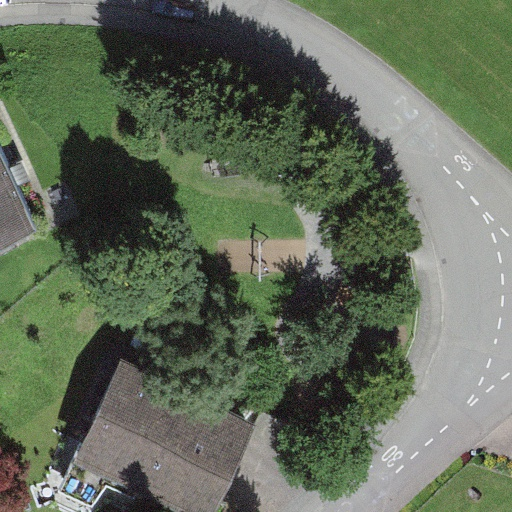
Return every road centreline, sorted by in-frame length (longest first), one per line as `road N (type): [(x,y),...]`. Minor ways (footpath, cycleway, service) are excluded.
road 1 (residential): [(511,258),(428,142),(336,65),(239,17),(183,0)]
road 2 (residential): [(511,350),(469,407),(354,511)]
